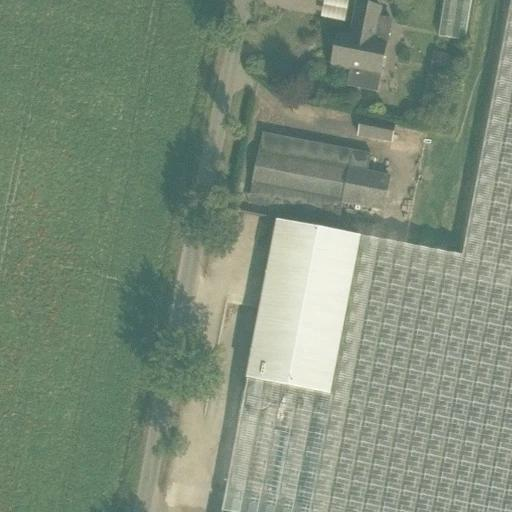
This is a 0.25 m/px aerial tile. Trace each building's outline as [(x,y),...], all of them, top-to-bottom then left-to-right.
[(511,511),(511,4),(511,5),(511,0),(494,0),(446,254),(276,221),(222,511),(511,511)] [(322,0),(321,17),(345,20),(347,0),(322,0)] [(466,39),(469,0),(441,0),(439,37),(466,39)] [(331,66),(350,70),(346,87),(377,93),(380,76),(391,19),(379,17),(381,8),(357,4),(350,38),(338,35),(331,66)] [(453,55),(433,52),(429,71),(450,75),(453,55)] [(442,95),(426,92),(424,102),(440,105),(442,95)] [(358,138),(393,143),(396,124),(361,119),(358,138)] [(252,185),(343,202),(384,210),(390,179),(258,153),(252,185)] [(237,324),(239,302),(230,301),(228,323),(237,324)]
